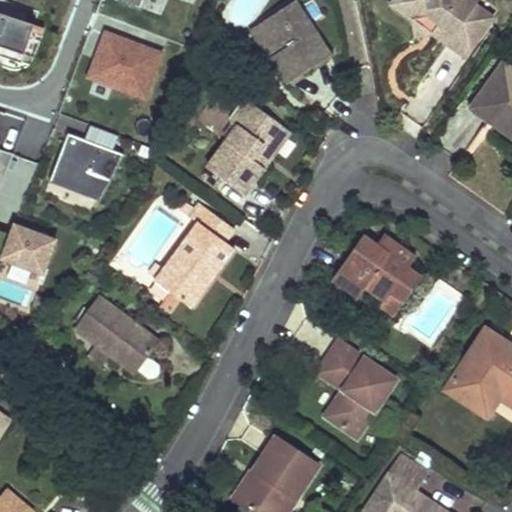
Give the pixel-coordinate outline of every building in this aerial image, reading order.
[(0,0),(0,13),(23,21),(28,8),(3,0),(0,0)] [(191,0),(117,0),(117,2),(141,11),(145,0),(189,0),(191,1),(191,0)] [(291,80),(333,54),(298,0),(293,0),(259,22),(277,52),(274,54),(291,80)] [(394,0),(392,3),(413,18),(430,14),(439,21),(437,24),(472,48),(495,15),(475,2),(476,0),(394,0)] [(0,55),(22,63),(25,55),(35,25),(23,21),(0,13),(0,55)] [(430,14),(413,18),(415,35),(433,30),(437,24),(439,21),(430,14)] [(277,52),(259,22),(252,27),(271,56),(274,54),(277,52)] [(472,48),(437,24),(433,30),(468,54),(472,48)] [(25,55),(34,58),(44,28),(35,25),(25,55)] [(163,52),(107,31),(90,76),(146,97),(163,52)] [(511,64),(507,61),(475,106),(490,118),(495,112),(511,124),(511,64)] [(239,125),(209,166),(245,193),(265,166),(260,162),(287,126),(250,99),(233,121),(239,125)] [(511,124),(495,112),(490,118),(511,132),(511,124)] [(292,130),(287,126),(260,162),(265,166),(292,130)] [(125,157),(68,136),(52,181),(108,202),(125,157)] [(0,145),(1,143),(0,142),(0,194),(16,153),(0,147),(0,145)] [(102,219),(108,202),(52,181),(46,198),(102,219)] [(198,205),(189,199),(182,208),(191,215),(198,205)] [(200,221),(166,268),(182,279),(173,291),(195,307),(214,281),(208,276),(214,267),(221,271),(237,249),(227,241),(237,228),(200,201),(198,205),(191,215),(200,221)] [(0,228),(0,269),(5,258),(45,273),(57,239),(16,224),(13,233),(0,228)] [(398,241),(385,232),(378,243),(391,251),(398,241)] [(378,243),(365,233),(336,278),(363,296),(370,286),(388,299),(399,283),(412,292),(425,274),(413,266),(420,255),(398,241),(391,251),(378,243)] [(13,265),(9,277),(27,284),(32,272),(13,265)] [(221,271),(214,267),(208,276),(214,281),(221,271)] [(182,279),(166,268),(157,280),(173,291),(182,279)] [(4,281),(0,293),(0,295),(28,304),(33,290),(4,281)] [(388,299),(385,304),(399,313),(412,292),(399,283),(388,299)] [(162,341),(103,296),(80,326),(139,372),(162,341)] [(504,335),(488,325),(448,388),(470,402),(475,394),(495,407),(502,396),(511,402),(511,348),(500,341),(504,335)] [(511,340),(504,335),(500,341),(511,348),(511,340)] [(362,435),(401,376),(343,337),(327,361),(352,379),(346,387),(355,392),(337,417),(362,435)] [(352,379),(327,361),(321,369),(346,387),(352,379)] [(355,392),(346,387),(329,412),(337,417),(355,392)] [(495,407),(475,394),(470,402),(490,415),(495,407)] [(0,414),(0,438),(11,423),(0,414)] [(264,511),(291,511),(324,463),(279,434),(258,467),(264,471),(245,499),(264,511)] [(431,470),(405,453),(365,511),(455,511),(419,488),(431,470)] [(264,471),(258,467),(239,495),(245,499),(264,471)] [(32,511),(34,510),(6,486),(0,492),(0,511),(51,511),(50,511),(32,511)]
